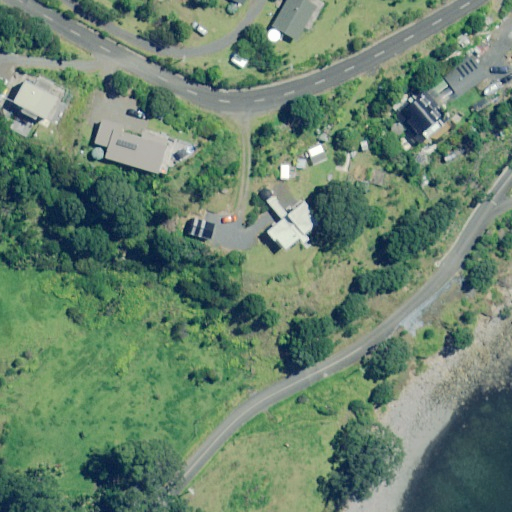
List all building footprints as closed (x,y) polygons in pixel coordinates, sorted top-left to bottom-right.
[(305,0),(271,0),(261,19),(288,33),(305,0)] [(511,32),(511,27),(505,20),(485,40),(500,56),(509,47),(503,41),(511,32)] [(488,76),(472,55),(443,77),(458,98),(488,76)] [(37,115),(49,94),(17,76),(5,97),(37,115)] [(384,107),(410,140),(444,113),(418,80),(384,107)] [(156,174),(168,135),(136,125),(133,134),(108,126),(110,120),(91,114),(84,137),(100,142),(96,156),(156,174)] [(319,144),(304,152),(308,161),(311,159),(314,165),(327,158),(319,144)] [(305,159),(290,158),(280,157),(278,179),(288,180),(289,168),(304,169),(305,159)] [(264,201),(279,220),(264,232),(271,241),(274,239),(282,250),(297,239),(301,244),(306,240),(302,234),(315,224),(307,213),(309,211),(302,202),(285,215),(271,196),(264,201)]
